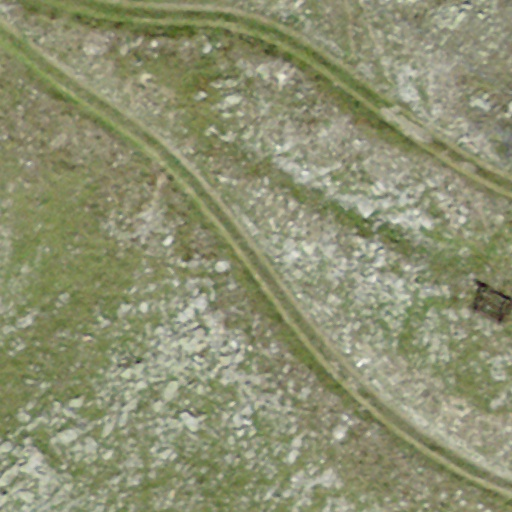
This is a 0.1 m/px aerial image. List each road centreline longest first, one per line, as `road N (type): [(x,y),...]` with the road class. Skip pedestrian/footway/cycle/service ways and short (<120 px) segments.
road 1 (track): [(0,38),(146,141),(226,219),(349,377),(438,450),(511,486)]
road 2 (track): [(511,184),(238,22),(90,10),(66,0)]
